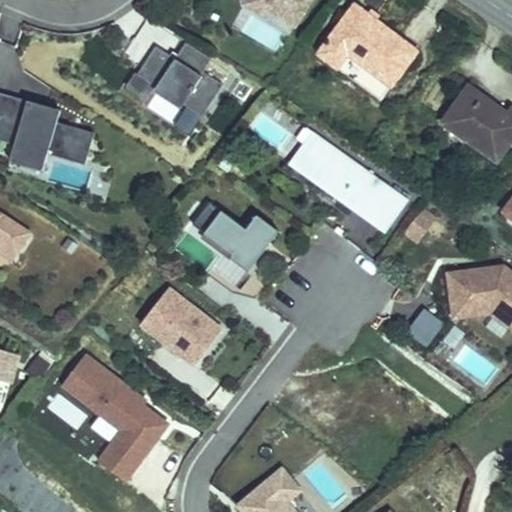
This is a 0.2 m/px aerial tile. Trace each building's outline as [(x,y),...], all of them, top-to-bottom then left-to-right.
[(275,9),(258,0),(250,0),(249,2),(272,15),(275,9)] [(299,23),(312,0),(258,0),(275,9),(299,23)] [(417,63),(345,14),(310,60),(382,113),(417,63)] [(136,69),(126,84),(145,97),(153,84),(180,103),(183,99),(203,113),(224,82),(204,69),(213,57),(184,39),(173,56),(156,44),(138,70),(136,69)] [(0,114),(6,116),(12,94),(0,90),(0,114)] [(90,164),(99,132),(62,122),(34,114),(38,102),(12,94),(6,116),(0,135),(0,138),(20,144),(53,153),(90,164)] [(468,99),(445,138),(504,177),(511,165),(511,121),(504,134),(484,123),(487,111),(468,99)] [(62,122),(66,109),(38,102),(34,114),(62,122)] [(280,166),(390,232),(412,195),(302,129),(280,166)] [(48,170),(53,153),(20,144),(15,160),(48,170)] [(511,197),(500,215),(511,222),(511,197)] [(245,224),(209,200),(188,226),(229,254),(218,271),(237,285),(281,227),(255,210),(245,224)] [(420,245),(436,217),(419,207),(402,235),(420,245)] [(36,232),(0,208),(0,238),(22,253),(36,232)] [(22,253),(0,238),(0,247),(18,259),(22,253)] [(511,266),(504,261),(445,266),(450,316),(493,313),(511,326),(511,266)] [(228,324),(172,280),(137,320),(196,365),(228,324)] [(87,348),(60,382),(120,426),(97,456),(127,480),(174,420),(145,400),(150,394),(87,348)] [(307,488),(285,460),(234,499),(244,511),(304,511),(293,499),(307,488)] [(319,464),(304,477),(334,509),(349,496),(319,464)]
